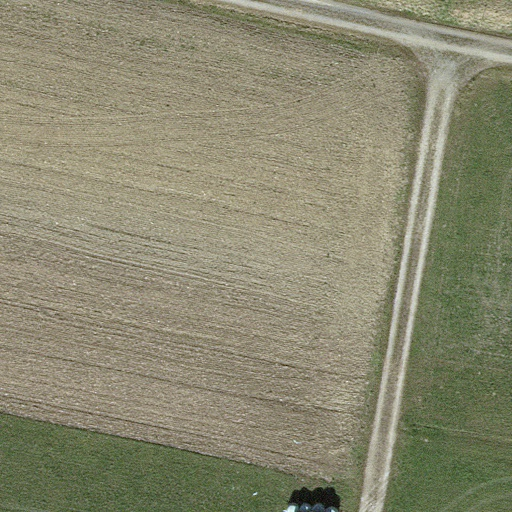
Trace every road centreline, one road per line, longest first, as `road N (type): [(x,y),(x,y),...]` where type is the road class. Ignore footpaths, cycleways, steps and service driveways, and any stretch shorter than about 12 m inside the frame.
road 1 (track): [(370,511),(456,35)]
road 2 (track): [(511,44),(297,0)]
